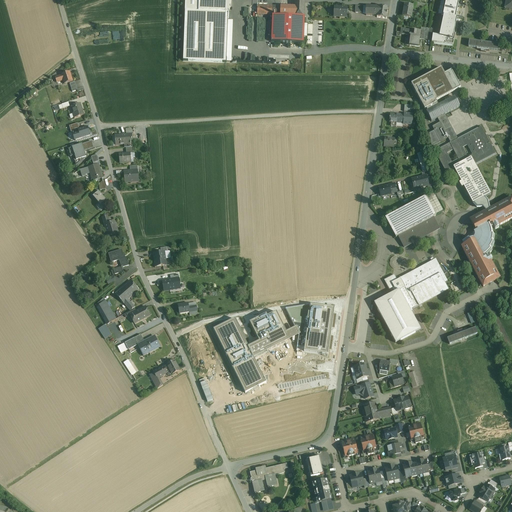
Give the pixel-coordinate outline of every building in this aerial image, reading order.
[(186,0),(184,61),(232,63),(233,21),(229,21),(229,0),(186,0)] [(305,1),(295,0),(295,6),(294,17),(304,17),(305,1)] [(457,1),(452,0),(444,0),(442,15),(445,16),(455,18),(459,1),(457,1)] [(268,5),(258,5),(257,15),(267,15),(268,5)] [(281,6),(268,5),(267,15),(273,16),(273,15),(273,14),(274,14),(274,13),(275,14),(276,15),(275,15),(275,16),(280,16),(281,6)] [(413,6),(404,5),(402,17),(411,18),(413,6)] [(295,6),(281,6),(280,16),(294,17),(295,6)] [(347,8),(335,7),(334,17),(347,18),(347,8)] [(378,7),(366,7),(366,16),(377,16),(378,7)] [(387,8),(379,7),(378,7),(377,16),(377,18),(378,18),(386,19),(386,18),(387,15),(387,13),(388,9),(388,8),(387,8)] [(304,17),(275,16),(274,16),(273,16),(271,42),(304,44),(305,17),(304,17)] [(455,18),(445,16),(441,37),(453,39),(456,23),(457,20),(457,18),(455,18)] [(247,17),(247,28),(255,29),(255,18),(247,17)] [(434,30),(421,28),(420,32),(425,32),(424,38),(420,37),(420,39),(432,41),(434,30)] [(420,32),(402,29),(402,35),(409,36),(411,36),(410,46),(418,47),(420,39),(420,37),(424,38),(425,32),(420,32)] [(441,37),(433,35),(432,43),(453,45),(454,39),(453,39),(441,37)] [(499,45),(469,41),(468,47),(498,51),(499,45)] [(252,55),(247,55),(242,54),(241,61),(251,62),(252,55)] [(427,112),(438,106),(435,101),(460,88),(451,71),(445,75),(441,68),(411,84),(425,110),(426,109),(427,112)] [(70,72),(62,75),(62,76),(55,78),(57,83),(63,80),(64,84),(73,82),(70,72)] [(70,83),(73,92),(78,90),(76,81),(70,83)] [(445,114),(459,106),(454,97),(438,106),(427,112),(426,112),(431,121),(437,118),(440,123),(432,127),(434,131),(429,134),(432,147),(448,138),(451,143),(435,152),(447,174),(454,170),(461,182),(459,184),(460,186),(462,188),(464,187),(473,204),(490,195),(474,165),(496,154),(481,127),(458,139),(445,114)] [(80,104),(72,106),(74,113),(73,114),(74,118),(84,115),(80,104)] [(404,114),(404,115),(390,114),(390,122),(403,123),(403,125),(411,125),(412,122),(412,118),(412,115),(404,114)] [(88,127),(78,130),(78,129),(72,131),(71,131),(73,135),(79,133),(80,139),(90,136),(88,127)] [(126,135),(123,135),(123,136),(120,136),(115,136),(116,142),(116,145),(116,146),(126,145),(128,145),(128,144),(127,135),(126,135)] [(395,140),(385,138),(384,147),(394,148),(395,140)] [(82,144),(84,151),(93,148),(91,142),(82,144)] [(76,166),(86,158),(84,151),(82,144),(72,148),(68,149),(71,157),(73,156),(76,166)] [(423,153),(422,148),(419,148),(420,153),(418,154),(419,160),(421,160),(423,173),(422,173),(429,172),(423,153)] [(130,154),(119,154),(120,164),(131,163),(130,154)] [(97,155),(92,157),(91,157),(94,166),(98,165),(98,166),(100,165),(97,155)] [(94,166),(80,170),(82,177),(86,176),(86,175),(91,174),(93,181),(102,178),(98,166),(98,165),(94,166)] [(134,171),(130,172),(127,172),(124,172),(125,183),(131,182),(131,181),(138,180),(138,182),(139,182),(138,171),(134,171)] [(422,177),(413,179),(415,189),(429,186),(427,178),(426,176),(422,177)] [(388,186),(379,188),(381,197),(391,194),(390,189),(389,186),(388,186)] [(109,203),(97,190),(92,195),(103,208),(109,203)] [(426,197),(385,219),(396,238),(398,237),(404,248),(439,229),(433,218),(436,217),(426,197)] [(511,198),(470,221),(475,230),(477,229),(478,230),(474,232),(473,233),(473,235),(473,236),(472,237),(471,238),(470,238),(469,238),(468,240),(462,243),(464,246),(462,247),(483,287),(499,278),(490,261),(491,261),(492,260),(490,256),(489,257),(488,258),(486,256),(488,255),(490,253),(492,250),(491,249),(493,246),(495,242),(493,242),(494,238),(494,234),(493,234),(493,232),(493,230),(492,228),(494,227),(495,230),(499,228),(498,226),(511,218),(511,198)] [(115,222),(107,224),(108,229),(106,229),(106,230),(108,236),(119,233),(118,233),(117,233),(115,227),(116,227),(115,222)] [(122,250),(109,254),(111,263),(119,260),(122,267),(121,267),(122,268),(123,268),(129,266),(126,258),(124,258),(122,250)] [(161,252),(153,254),(154,261),(166,259),(165,252),(161,252)] [(432,262),(400,278),(412,301),(415,299),(419,306),(419,305),(448,290),(445,283),(448,282),(436,259),(434,260),(433,258),(430,259),(432,262)] [(166,259),(154,261),(155,268),(163,267),(167,266),(166,259)] [(171,281),(163,282),(163,281),(164,291),(172,290),(173,290),(180,289),(178,275),(170,276),(171,281)] [(412,301),(400,278),(400,279),(397,281),(394,275),(384,281),(390,291),(391,291),(392,294),(399,290),(411,313),(414,312),(413,310),(419,306),(415,299),(412,301)] [(131,281),(116,294),(124,304),(128,300),(139,291),(131,281)] [(411,313),(399,290),(392,294),(374,304),(395,344),(421,330),(411,313)] [(135,307),(128,300),(124,304),(130,311),(135,307)] [(116,320),(105,301),(101,305),(99,302),(96,305),(107,325),(116,320)] [(196,306),(189,307),(188,303),(188,304),(189,312),(189,313),(197,312),(196,306)] [(188,304),(178,305),(179,314),(180,314),(189,312),(188,304)] [(260,342),(249,348),(235,320),(213,330),(245,394),(266,383),(254,358),(297,337),(296,349),(297,349),(296,355),(304,357),(305,352),(328,355),(334,309),(309,306),(286,309),(295,329),(286,333),(276,313),(267,318),(266,315),(250,323),(260,342)] [(136,312),(130,315),(135,324),(150,316),(146,307),(136,312)] [(135,309),(124,315),(126,318),(130,315),(136,312),(135,309)] [(109,337),(103,327),(99,329),(105,340),(109,337)] [(475,328),(447,339),(449,345),(450,344),(478,334),(475,328)] [(141,335),(134,338),(138,345),(144,342),(144,341),(141,335)] [(144,341),(144,342),(138,345),(144,356),(143,356),(160,348),(155,338),(155,337),(147,341),(147,340),(144,341)] [(134,338),(125,343),(128,350),(129,350),(138,345),(134,338)] [(125,343),(118,347),(121,353),(128,350),(125,343)] [(135,373),(127,361),(124,363),(132,375),(135,373)] [(180,370),(175,361),(167,365),(170,372),(172,375),(180,370)] [(389,363),(381,361),(379,370),(389,371),(390,364),(390,363),(389,363)] [(364,364),(353,368),(355,374),(367,370),(366,367),(366,365),(364,364)] [(167,365),(154,372),(154,373),(157,379),(159,378),(167,374),(167,373),(170,372),(167,365)] [(367,370),(355,374),(357,380),(362,379),(369,376),(367,370)] [(415,372),(408,374),(413,388),(419,386),(415,372)] [(399,376),(392,378),(395,387),(403,384),(401,376),(399,376)] [(157,379),(153,381),(158,389),(163,386),(159,378),(157,379)] [(369,384),(355,389),(357,395),(361,394),(363,395),(364,399),(373,397),(369,384)] [(407,397),(404,398),(400,399),(404,409),(410,407),(408,399),(407,397)] [(397,411),(404,409),(400,399),(394,401),(397,411)] [(375,403),(364,406),(366,416),(365,417),(366,422),(379,419),(378,416),(377,411),(375,403)] [(391,408),(377,411),(378,416),(390,414),(392,413),(391,408)] [(421,423),(408,426),(412,442),(415,441),(421,440),(424,439),(421,423)] [(395,429),(384,432),(384,433),(386,438),(386,440),(389,439),(389,440),(394,438),(397,437),(395,429)] [(373,435),(360,438),(364,453),(367,453),(368,456),(374,454),(373,451),(376,450),(373,435)] [(354,439),(342,442),(345,458),(358,455),(354,439)] [(398,444),(392,446),(393,451),(388,452),(389,457),(401,454),(399,448),(402,447),(401,444),(398,444)] [(508,447),(499,449),(501,455),(502,460),(502,461),(511,459),(508,447)] [(482,453),(469,456),(470,461),(473,461),(475,469),(483,468),(482,465),(485,464),(484,461),(482,453)] [(445,459),(444,459),(443,460),(445,470),(447,471),(457,468),(456,464),(455,463),(455,462),(456,461),(455,456),(454,456),(445,459)] [(319,457),(307,460),(311,477),(324,474),(319,457)] [(423,461),(423,460),(420,461),(423,474),(429,472),(428,471),(427,465),(426,461),(423,461)] [(420,461),(417,461),(417,463),(414,463),(417,475),(423,474),(420,461)] [(408,463),(405,464),(405,465),(403,466),(405,478),(411,476),(408,463)] [(412,464),(411,463),(408,463),(411,476),(417,475),(414,463),(412,464)] [(287,464),(281,465),(266,469),(265,467),(264,468),(262,469),(259,469),(256,470),(256,471),(250,473),(251,477),(252,477),(252,478),(251,478),(251,479),(251,480),(251,481),(252,481),(252,482),(253,482),(252,483),(254,492),(255,493),(264,491),(262,481),(266,480),(268,488),(277,485),(275,476),(285,473),(284,469),(288,468),(287,464)] [(397,466),(394,467),(394,465),(390,466),(394,480),(400,479),(397,466)] [(390,466),(387,467),(388,468),(385,469),(388,481),(394,480),(390,466)] [(379,470),(376,470),(376,469),(373,470),(376,483),(382,481),(381,479),(380,472),(379,470)] [(373,470),(370,470),(370,472),(367,472),(370,484),(376,483),(373,470)] [(361,474),(359,474),(358,473),(355,474),(358,487),(364,486),(364,485),(363,480),(361,474)] [(355,474),(352,475),(352,476),(350,477),(351,483),(352,488),(353,488),(358,487),(355,474)] [(445,478),(447,487),(448,487),(455,485),(460,484),(458,475),(453,476),(446,478),(445,478)] [(509,477),(499,479),(501,487),(511,485),(509,477)] [(327,480),(314,483),(319,503),(321,503),(327,501),(331,500),(327,480)] [(485,485),(482,490),(491,496),(495,490),(494,490),(487,485),(485,485)] [(460,490),(450,492),(450,494),(449,495),(449,497),(451,498),(452,501),(454,501),(455,502),(456,501),(457,500),(457,499),(458,498),(459,498),(460,496),(460,495),(461,495),(460,490)] [(482,490),(478,496),(479,497),(486,501),(487,502),(491,496),(482,490)] [(476,502),(475,501),(469,510),(472,511),(480,511),(484,507),(483,507),(476,502)] [(419,507),(413,503),(412,510),(415,511),(418,508),(420,509),(421,508),(419,507)]
